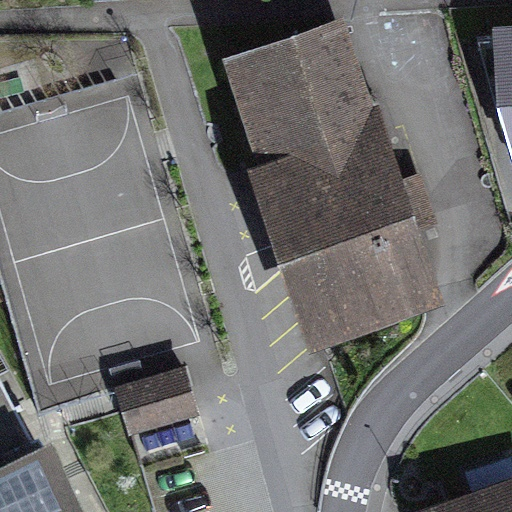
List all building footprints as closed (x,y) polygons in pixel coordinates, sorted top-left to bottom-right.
[(445,311),(345,22),(223,64),(257,173),(247,177),(311,360),(445,311)] [(511,29),(492,31),(498,114),(511,162),(511,29)] [(187,368),(114,390),(128,439),(199,417),(187,368)] [(0,472),(4,479),(41,455),(25,426),(0,378),(0,472)] [(0,511),(73,511),(41,455),(4,479),(0,472),(0,511)] [(511,511),(511,484),(429,511),(511,511)]
